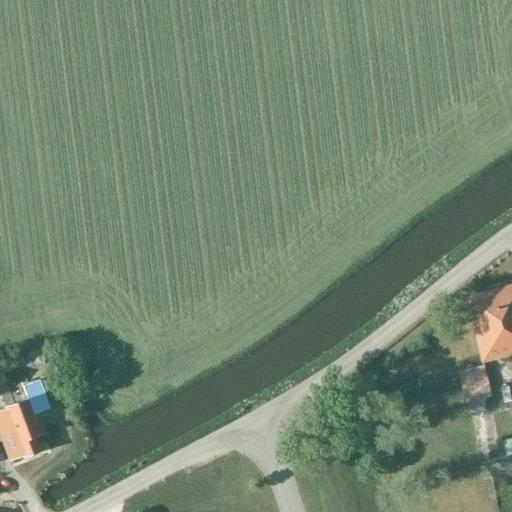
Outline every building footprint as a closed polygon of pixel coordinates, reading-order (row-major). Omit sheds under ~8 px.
[(511,285),(465,297),(482,362),(511,355),(511,285)] [(458,372),(469,415),(485,411),(486,398),(491,396),(483,365),(458,372)] [(1,369),(0,369),(0,395),(9,392),(1,369)] [(32,397),(5,407),(14,430),(0,435),(10,461),(23,456),(24,458),(44,451),(33,423),(40,420),(32,397)] [(511,435),(498,437),(500,454),(511,452),(511,435)] [(493,479),(511,475),(511,454),(489,459),(493,479)]
